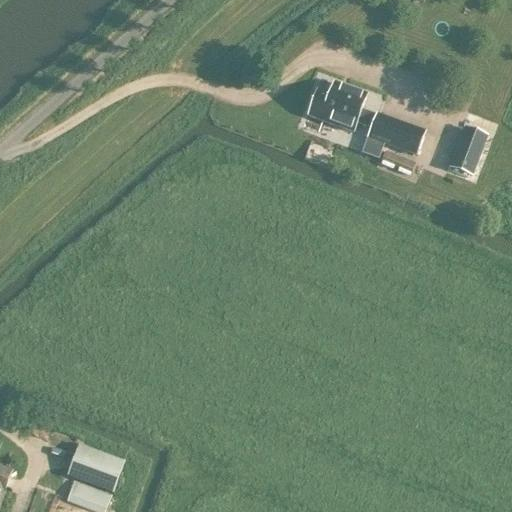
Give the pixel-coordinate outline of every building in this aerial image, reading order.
[(315,89),(306,113),(352,130),(355,121),(369,126),(374,111),(361,106),(366,92),(333,80),(328,92),(315,87),(315,89)] [(369,126),(366,135),(367,135),(416,153),(425,129),(374,111),(369,126)] [(471,137),(476,124),(463,119),(458,133),(471,137)] [(481,147),(459,138),(449,165),(471,173),(481,147)] [(414,162),(384,149),(381,158),(410,170),(414,162)] [(457,189),(459,178),(442,174),(440,186),(457,189)] [(506,207),(511,187),(470,174),(464,194),(506,207)] [(79,441),(67,474),(111,490),(123,458),(79,441)] [(0,499),(12,470),(0,465),(0,499)] [(103,511),(110,494),(73,480),(66,498),(101,511),(103,511)]
